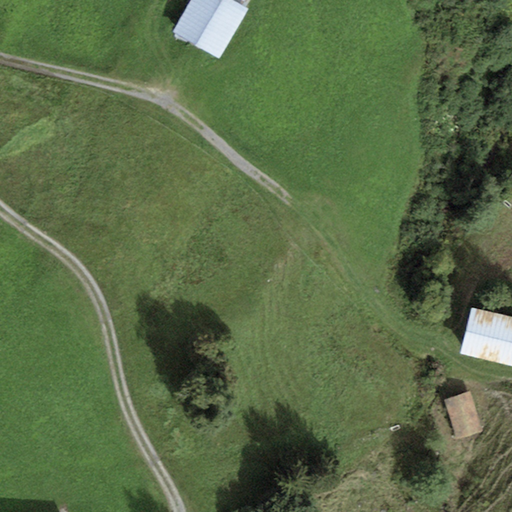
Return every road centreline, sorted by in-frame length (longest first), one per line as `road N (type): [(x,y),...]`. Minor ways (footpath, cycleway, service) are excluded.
road 1 (track): [(511,374),(450,356),(400,329),(263,177),(160,97),(0,56)]
road 2 (track): [(175,511),(121,392),(93,288),(63,251),(0,210)]
